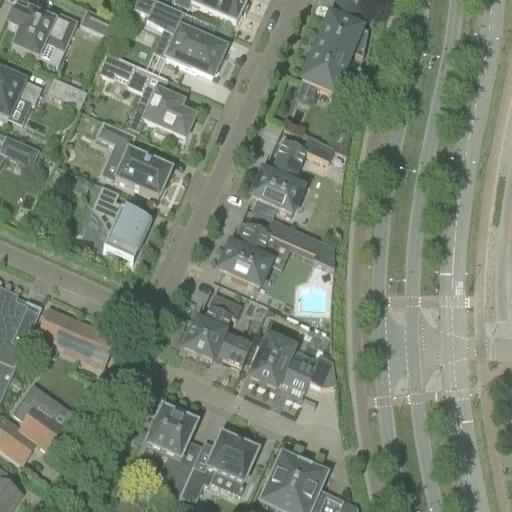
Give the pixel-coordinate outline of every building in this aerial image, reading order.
[(138,0),(132,15),(147,22),(154,7),(138,0)] [(192,0),(193,0),(189,9),(234,30),(240,18),(243,11),(243,10),(247,0),(192,0)] [(337,0),(333,11),(334,12),(357,22),(366,0),(371,0),(375,2),(376,2),(375,0),(337,0)] [(187,38),(193,24),(154,7),(147,22),(145,27),(175,43),(165,66),(194,79),(195,77),(211,83),(212,79),(215,81),(223,61),(221,60),(223,56),(207,49),(208,47),(187,38)] [(334,12),(333,11),(300,88),(332,102),(349,60),(361,66),(366,39),(352,33),(357,22),(334,12)] [(62,57),(75,28),(40,13),(37,20),(27,15),(25,19),(14,14),(6,31),(18,36),(10,53),(37,65),(44,49),(62,57)] [(109,45),(116,30),(85,16),(78,31),(109,45)] [(104,59),(96,78),(112,85),(113,81),(128,88),(126,92),(143,99),(139,108),(148,112),(141,127),(155,133),(153,138),(166,144),(168,139),(183,146),(193,123),(178,116),(182,109),(159,99),(165,86),(135,73),(120,66),(104,59)] [(138,74),(148,70),(144,60),(134,64),(138,74)] [(33,111),(40,95),(0,77),(0,127),(5,130),(15,103),(33,111)] [(78,116),(85,100),(53,85),(46,101),(78,116)] [(133,142),(118,136),(101,128),(95,143),(115,152),(110,164),(121,168),(113,186),(157,205),(170,176),(154,169),(142,163),(141,164),(126,157),(133,142)] [(0,161),(30,175),(38,158),(4,143),(0,152),(0,161)] [(327,170),(333,156),(307,144),(301,157),(281,149),(281,150),(282,150),(268,182),(261,179),(249,204),(290,222),(301,196),(290,192),(304,160),(327,170)] [(58,180),(54,190),(70,197),(75,188),(58,180)] [(117,211),(121,203),(104,195),(90,217),(99,226),(108,237),(108,242),(102,255),(105,257),(105,261),(117,262),(131,269),(149,228),(125,217),(126,215),(117,211)] [(240,229),(239,228),(233,242),(234,242),(234,241),(241,244),(236,255),(228,252),(217,277),(257,295),(268,270),(267,269),(278,246),(240,229)] [(288,236),(283,248),(315,262),(312,268),(332,277),(332,254),(288,235),(288,236)] [(11,309),(14,303),(0,296),(0,405),(40,315),(25,308),(22,314),(11,309)] [(234,327),(240,313),(213,301),(207,316),(215,319),(208,335),(194,329),(182,356),(210,368),(212,363),(238,374),(238,375),(239,376),(250,352),(249,351),(248,352),(222,341),(229,325),(234,327)] [(114,344),(95,336),(46,315),(32,346),(100,375),(114,344)] [(286,367),(291,356),(266,345),(248,385),(274,396),(277,389),(288,394),(285,400),(284,401),(300,408),(300,407),(307,390),(320,395),(334,394),(331,370),(317,363),(311,378),(286,367)] [(58,413),(42,401),(30,393),(11,420),(24,430),(20,436),(0,422),(0,457),(20,472),(35,451),(46,458),(48,455),(51,458),(60,445),(56,443),(60,437),(47,428),(58,413)] [(178,468),(194,430),(160,415),(153,430),(152,429),(148,438),(150,438),(144,452),(168,463),(162,477),(164,478),(159,490),(156,488),(153,497),(176,510),(192,474),(178,468)] [(241,491),(256,457),(219,441),(203,479),(192,474),(176,510),(179,511),(192,511),(202,491),(207,494),(214,479),(241,491)] [(296,466),(295,468),(280,462),(267,491),(257,511),(319,511),(324,502),(316,498),(324,481),(309,475),(310,473),(296,466)] [(1,489),(7,480),(0,475),(0,511),(12,511),(20,501),(1,489)]
